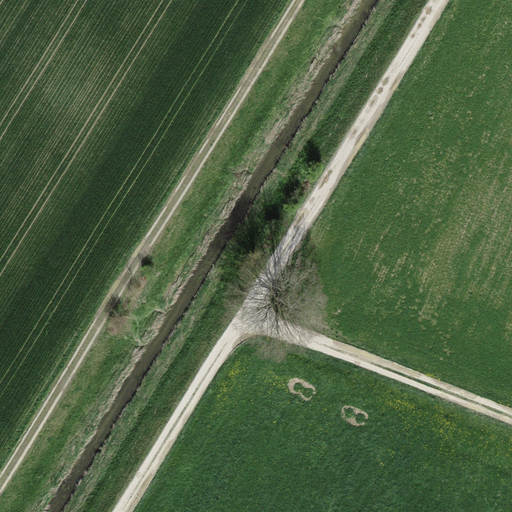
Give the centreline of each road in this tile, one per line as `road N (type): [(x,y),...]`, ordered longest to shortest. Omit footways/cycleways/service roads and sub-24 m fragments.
road 1 (track): [(0,478),(296,0)]
road 2 (track): [(435,0),(245,311)]
road 3 (track): [(245,311),(511,417)]
road 4 (track): [(245,311),(121,511)]
